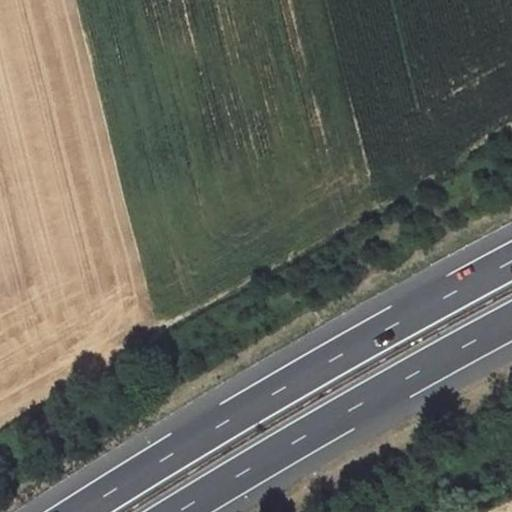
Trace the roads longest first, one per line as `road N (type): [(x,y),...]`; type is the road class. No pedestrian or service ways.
road 1 (motorway): [(511,260),(77,511)]
road 2 (motorway): [(179,511),(511,321)]
